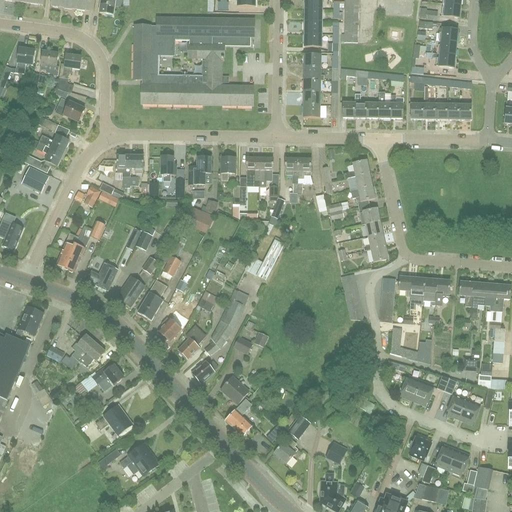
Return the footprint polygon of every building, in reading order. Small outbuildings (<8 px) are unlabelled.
[(52,0),(51,8),(64,9),(65,0),(52,0)] [(65,0),(64,9),(77,11),(78,0),(65,0)] [(91,0),(78,0),(77,11),(84,12),(90,13),(91,0)] [(114,16),(116,0),(102,0),(100,15),(114,16)] [(227,3),(226,0),(220,0),(221,3),(217,3),(217,11),(229,11),(229,3),(227,3)] [(305,0),(305,11),(322,11),(322,0),(305,0)] [(334,3),(334,11),(340,11),(343,10),(344,2),(333,1),(334,3)] [(459,19),(460,6),(443,4),(443,5),(446,5),(445,10),(443,10),(442,17),(459,19)] [(438,13),(427,12),(427,10),(420,9),(419,19),(426,20),(437,22),(437,17),(438,13)] [(305,11),(305,23),(322,23),(322,11),(305,11)] [(340,14),(340,11),(334,11),(333,19),(340,19),(343,19),(343,14),(340,14)] [(157,19),(157,23),(157,27),(135,27),(135,53),(134,81),(146,82),(145,86),(142,86),(141,106),(253,108),(253,89),(222,88),(222,83),(225,83),(226,79),(222,79),(222,62),(225,62),(225,60),(224,60),(224,42),(245,43),(245,38),(254,39),(255,20),(253,20),(253,21),(239,21),(239,20),(238,20),(238,21),(224,21),(224,20),(222,20),(222,21),(208,21),(208,20),(207,20),(193,20),(193,19),(192,19),(192,20),(174,20),(174,19),(172,19),(172,20),(158,20),(159,19),(157,19)] [(419,22),(418,29),(432,30),(433,24),(425,23),(419,22)] [(305,23),(305,35),(322,36),(322,23),(305,23)] [(458,31),(443,30),(440,29),(440,34),(439,42),(456,44),(458,31)] [(321,48),(322,36),(305,35),(305,48),(321,48)] [(339,44),(339,36),(333,36),(333,44),(328,44),(328,53),(339,53),(338,52),(339,45),(339,44)] [(439,47),(438,55),(455,56),(456,44),(439,42),(442,43),(441,47),(439,47)] [(272,59),(270,48),(261,50),(263,61),(272,59)] [(11,74),(24,76),(26,66),(33,68),(35,52),(20,50),(17,70),(12,70),(11,74)] [(43,53),(41,70),(47,71),(47,74),(50,74),(55,77),(58,77),(59,68),(56,67),(58,55),(43,53)] [(454,69),(455,56),(438,55),(440,55),(440,60),(437,59),(437,67),(439,67),(439,68),(454,69)] [(61,65),(58,90),(71,94),(73,87),(67,85),(69,74),(71,74),(72,70),(80,71),(82,58),(66,56),(65,66),(61,65)] [(305,56),(304,69),(321,69),(321,56),(305,56)] [(11,74),(12,70),(6,68),(0,82),(0,88),(4,89),(11,74)] [(321,76),(321,69),(304,69),(304,81),(321,82),(324,82),(324,77),(321,76)] [(347,78),(355,79),(356,71),(347,71),(341,70),(341,81),(347,81),(347,78)] [(367,73),(356,71),(355,79),(367,80),(367,73)] [(367,80),(379,81),(379,74),(367,73),(367,80)] [(391,75),(379,74),(379,81),(391,82),(391,75)] [(46,86),(48,78),(33,75),(28,97),(34,100),(38,84),(46,86)] [(391,75),(391,82),(403,84),(404,77),(391,75)] [(411,84),(424,86),(424,79),(412,77),(411,84)] [(436,80),(424,79),(424,86),(436,87),(436,80)] [(436,87),(448,88),(448,81),(436,80),(436,87)] [(304,81),(304,94),(320,94),(321,82),(304,81)] [(460,83),(448,81),(448,88),(460,89),(460,83)] [(460,83),(460,89),(471,91),(472,84),(460,83)] [(358,92),(367,94),(369,86),(360,84),(358,92)] [(68,94),(58,90),(54,94),(66,100),(68,94)] [(304,94),(304,106),(320,106),(320,94),(304,94)] [(379,120),(391,121),(391,105),(385,105),(385,94),(379,94),(379,105),(379,120)] [(355,120),(367,120),(367,104),(361,104),(361,96),(355,96),(355,104),(355,120)] [(403,105),(396,105),(396,97),(391,97),(391,105),(391,121),(403,121),(403,105)] [(78,123),(84,110),(69,103),(69,104),(61,100),(58,107),(66,110),(63,116),(78,123)] [(411,121),(423,121),(424,105),(417,105),(417,102),(411,102),(411,121)] [(346,120),(355,120),(355,104),(343,104),(343,120),(346,120)] [(379,105),(367,104),(367,120),(379,120),(379,105)] [(423,121),(435,121),(436,105),(424,105),(423,121)] [(435,121),(447,121),(448,105),(436,105),(435,121)] [(447,121),(459,121),(460,106),(448,105),(447,121)] [(320,119),(320,106),(304,106),(303,119),(320,119)] [(472,106),(460,106),(459,121),(472,121),(472,106)] [(41,119),(38,126),(42,127),(55,134),(59,126),(52,124),(45,120),(45,121),(44,120),(41,119)] [(42,137),(39,144),(63,155),(69,142),(65,140),(57,137),(54,143),(42,137)] [(45,162),(51,165),(50,167),(55,169),(56,167),(58,168),(63,155),(39,144),(36,151),(48,156),(45,162)] [(38,170),(41,163),(28,157),(24,155),(21,162),(38,170)] [(118,157),(117,174),(123,174),(122,178),(122,181),(122,189),(130,189),(130,178),(131,178),(131,169),(130,169),(131,157),(118,157)] [(131,157),(130,169),(131,169),(135,169),(135,174),(143,174),(144,157),(131,157)] [(161,176),(164,176),(163,183),(170,183),(171,176),(176,177),(176,166),(173,166),(174,158),(173,158),(162,158),(161,176)] [(198,158),(198,168),(190,168),(189,186),(205,186),(205,175),(211,175),(212,159),(198,158)] [(235,175),(236,159),(222,159),(222,175),(223,175),(223,182),(228,182),(228,175),(235,175)] [(246,188),(259,189),(259,182),(260,182),(260,160),(247,159),(246,175),(246,179),(246,188)] [(259,182),(259,189),(267,189),(267,183),(272,183),(273,172),(274,160),(260,160),(260,182),(259,182)] [(294,194),(298,194),(298,185),(299,161),(285,160),(285,177),(292,177),(292,185),(293,185),(293,191),(294,192),(294,194)] [(302,194),(302,185),(313,185),(311,177),(311,173),(311,161),(299,161),(298,185),(298,194),(302,194)] [(353,165),(354,173),(344,175),(345,180),(355,178),(370,175),(367,162),(353,165)] [(325,184),(325,191),(326,197),(333,196),(331,183),(329,169),(323,169),(325,184)] [(48,179),(29,170),(22,185),(41,194),(48,179)] [(370,175),(355,178),(357,186),(354,186),(355,191),(358,191),(372,188),(370,175)] [(130,189),(130,190),(130,187),(138,187),(138,178),(131,178),(130,178),(130,189)] [(185,180),(176,179),(176,198),(185,199),(185,180)] [(233,206),(233,217),(239,221),(239,207),(246,206),(246,188),(240,187),(240,200),(233,200),(233,206)] [(101,193),(91,188),(88,195),(89,195),(84,204),(93,209),(101,193)] [(270,188),(270,204),(276,204),(273,212),(274,212),(271,220),(269,224),(275,226),(278,217),(276,217),(277,213),(280,214),(284,202),(278,200),(279,188),(272,188),(270,188)] [(355,199),(356,204),(375,200),(372,188),(358,191),(355,191),(351,192),(352,200),(355,199)] [(122,201),(124,195),(114,190),(111,196),(122,201)] [(205,192),(193,192),(193,200),(205,200),(205,192)] [(319,213),(326,212),(328,220),(331,220),(331,221),(343,218),(340,205),(328,208),(328,207),(326,208),(323,196),(316,198),(319,213)] [(215,216),(219,204),(208,201),(206,208),(203,207),(201,212),(215,216)] [(206,235),(213,218),(189,207),(183,222),(182,222),(180,226),(179,226),(178,229),(186,233),(188,230),(187,230),(189,227),(206,235)] [(377,210),(371,211),(358,214),(361,227),(365,226),(380,223),(377,210)] [(4,222),(0,231),(0,236),(5,239),(2,247),(14,252),(24,228),(12,223),(11,225),(4,222)] [(98,242),(105,227),(96,223),(90,239),(98,242)] [(365,226),(368,238),(382,235),(380,223),(365,226)] [(153,238),(155,232),(146,228),(143,233),(136,248),(146,252),(153,238)] [(240,240),(248,247),(254,239),(253,238),(255,235),(249,230),(240,240)] [(63,269),(67,271),(72,258),(70,257),(72,252),(73,252),(74,250),(73,249),(75,246),(78,238),(70,235),(57,266),(59,267),(59,268),(62,270),(63,269)] [(366,252),(371,251),(385,248),(382,235),(368,238),(370,246),(363,247),(364,253),(366,252)] [(133,252),(138,240),(132,237),(126,249),(133,252)] [(79,247),(75,246),(73,249),(74,250),(73,252),(72,252),(70,257),(72,258),(67,271),(69,271),(69,273),(72,274),(73,273),(75,274),(89,241),(83,238),(79,247)] [(174,239),(166,255),(162,262),(167,265),(163,273),(173,278),(181,263),(176,260),(182,250),(185,245),(174,239)] [(276,239),(271,248),(263,264),(252,258),(245,271),(266,282),(286,244),(276,239)] [(371,251),(373,264),(388,261),(385,248),(371,251)] [(340,263),(347,261),(344,251),(338,252),(340,263)] [(150,276),(158,264),(150,258),(142,270),(150,276)] [(92,259),(89,268),(101,271),(103,263),(92,259)] [(95,287),(97,288),(107,266),(105,265),(101,273),(94,269),(92,272),(91,272),(87,281),(95,285),(95,287)] [(116,270),(107,266),(97,288),(108,293),(118,271),(116,270)] [(193,284),(199,271),(190,266),(184,279),(193,284)] [(211,282),(215,274),(209,271),(205,279),(211,282)] [(117,299),(122,303),(130,308),(145,285),(137,279),(132,276),(117,299)] [(341,279),(342,285),(355,282),(353,276),(341,279)] [(399,281),(398,291),(412,293),(412,280),(399,279),(399,281)] [(411,301),(410,311),(416,311),(416,306),(424,306),(424,302),(425,281),(412,280),(412,293),(411,299),(411,301)] [(188,284),(181,281),(176,290),(183,293),(188,284)] [(425,281),(424,302),(431,303),(430,306),(432,307),(434,307),(435,307),(436,305),(435,305),(437,282),(425,281)] [(159,299),(166,288),(156,282),(137,313),(152,322),(163,302),(159,299)] [(342,285),(343,290),(356,288),(355,282),(342,285)] [(437,282),(435,305),(436,305),(435,307),(442,307),(443,297),(449,298),(450,296),(451,283),(437,282)] [(466,308),(471,308),(473,284),(461,283),(460,297),(466,297),(466,308)] [(471,308),(472,308),(471,310),(477,311),(478,307),(485,308),(485,299),(486,285),(473,284),(471,308)] [(498,286),(486,285),(485,299),(485,308),(490,308),(490,312),(496,313),(498,286)] [(510,301),(511,287),(498,286),(496,313),(502,313),(504,300),(510,301)] [(343,290),(344,296),(357,294),(356,288),(343,290)] [(245,308),(249,298),(235,291),(220,323),(211,340),(212,340),(211,341),(214,344),(205,351),(210,358),(220,350),(228,343),(227,342),(235,330),(246,308),(245,308)] [(344,296),(346,302),(358,300),(357,294),(344,296)] [(196,308),(203,299),(197,295),(190,303),(196,308)] [(346,302),(347,308),(359,305),(358,300),(346,302)] [(199,307),(201,309),(211,314),(214,308),(202,301),(199,307)] [(186,312),(192,316),(197,309),(191,305),(186,312)] [(347,308),(348,314),(361,311),(359,305),(347,308)] [(19,330),(15,339),(20,342),(24,332),(34,337),(44,315),(28,308),(18,330),(19,330)] [(350,323),(363,324),(363,322),(362,317),(361,311),(348,314),(350,321),(350,323)] [(177,326),(182,321),(176,315),(169,322),(167,320),(163,325),(165,327),(159,333),(164,338),(164,340),(166,342),(168,342),(170,343),(181,331),(177,326)] [(392,317),(380,316),(380,323),(380,324),(379,325),(392,325),(392,317)] [(415,319),(412,319),(404,318),(404,325),(414,326),(415,319)] [(495,330),(494,342),(493,352),(504,353),(504,343),(505,331),(500,330),(501,324),(495,324),(495,330)] [(194,356),(200,350),(197,347),(206,338),(196,328),(186,338),(189,341),(178,352),(180,353),(179,354),(182,357),(183,356),(188,361),(193,355),(194,356)] [(402,330),(393,329),(392,344),(400,344),(402,330)] [(0,398),(8,402),(31,346),(20,342),(15,339),(11,337),(7,336),(6,338),(0,333),(0,398)] [(264,349),(269,338),(259,334),(254,345),(264,349)] [(87,355),(96,345),(86,336),(78,346),(76,345),(72,350),(76,353),(72,357),(80,363),(84,359),(87,355)] [(248,354),(252,345),(240,338),(235,347),(248,354)] [(97,363),(105,353),(96,345),(87,355),(97,363)] [(51,348),(47,357),(60,364),(65,355),(51,348)] [(479,373),(481,352),(472,352),(472,360),(464,359),(464,369),(472,370),(472,372),(479,373)] [(505,365),(506,355),(496,355),(496,365),(505,365)] [(213,373),(218,369),(213,363),(209,367),(206,364),(193,375),(197,380),(196,380),(198,383),(199,383),(201,384),(214,373),(213,373)] [(490,391),(491,381),(492,366),(482,365),(482,376),(478,375),(478,380),(478,387),(490,391)] [(88,394),(98,386),(108,378),(114,386),(124,379),(123,378),(124,377),(121,373),(120,374),(114,366),(107,372),(105,369),(93,379),(91,377),(74,389),(80,397),(87,392),(88,394)] [(437,390),(444,393),(449,381),(450,380),(442,377),(437,390)] [(221,391),(236,406),(243,398),(243,399),(249,393),(233,379),(221,391)] [(414,402),(421,383),(409,379),(406,385),(405,385),(403,390),(404,390),(402,397),(414,402)] [(449,381),(444,393),(452,396),(457,384),(449,381)] [(491,381),(490,391),(507,392),(508,382),(491,381)] [(421,383),(414,402),(426,407),(428,400),(430,401),(432,396),(430,395),(433,388),(421,383)] [(36,392),(41,389),(38,384),(32,387),(36,392)] [(16,389),(13,399),(18,401),(21,391),(16,389)] [(55,402),(63,396),(58,389),(50,395),(55,402)] [(448,416),(460,421),(468,402),(456,397),(453,404),(451,403),(449,408),(451,409),(448,416)] [(251,426),(246,421),(243,418),(253,407),(245,401),(225,423),(243,439),(253,428),(251,426)] [(480,407),(468,402),(460,421),(472,426),(475,419),(476,419),(478,414),(477,414),(480,407)] [(118,437),(133,426),(132,425),(131,426),(123,415),(124,414),(118,407),(104,418),(105,419),(96,425),(101,432),(109,425),(118,437)] [(311,425),(301,418),(289,434),(298,441),(311,425)] [(411,456),(424,461),(431,443),(418,438),(415,444),(414,449),(411,456)] [(298,451),(294,448),(296,446),(292,442),(287,448),(283,445),(274,455),(287,465),(295,455),(298,451)] [(340,464),(347,451),(334,444),(328,457),(340,464)] [(124,470),(127,467),(134,476),(139,472),(144,478),(160,466),(159,465),(158,466),(149,455),(151,454),(144,445),(128,457),(129,457),(120,464),(124,470)] [(436,468),(448,473),(457,451),(444,446),(436,466),(436,468)] [(470,457),(457,451),(448,473),(461,478),(464,471),(470,458),(470,457)] [(109,456),(102,461),(107,467),(114,462),(109,456)] [(418,473),(423,479),(428,467),(422,465),(421,466),(418,473)] [(435,470),(428,467),(422,482),(429,485),(435,470)] [(478,473),(477,475),(492,479),(493,472),(479,468),(478,473)] [(470,472),(467,485),(474,487),(478,473),(470,472)] [(320,502),(329,507),(329,508),(334,511),(339,511),(346,501),(336,495),(337,484),(333,484),(333,478),(327,477),(326,484),(321,483),(320,502)] [(471,499),(468,511),(471,511),(472,511),(474,500),(486,501),(490,486),(476,483),(474,487),(473,495),(471,499)] [(357,502),(356,504),(350,511),(366,511),(369,509),(364,507),(365,504),(359,501),(365,489),(356,484),(349,496),(358,500),(357,502)] [(424,487),(421,500),(437,504),(440,490),(424,487)] [(382,502),(377,511),(402,511),(406,504),(401,502),(402,498),(395,495),(393,499),(388,497),(386,503),(382,502)] [(485,511),(487,501),(486,501),(474,500),(472,511),(485,511)]
